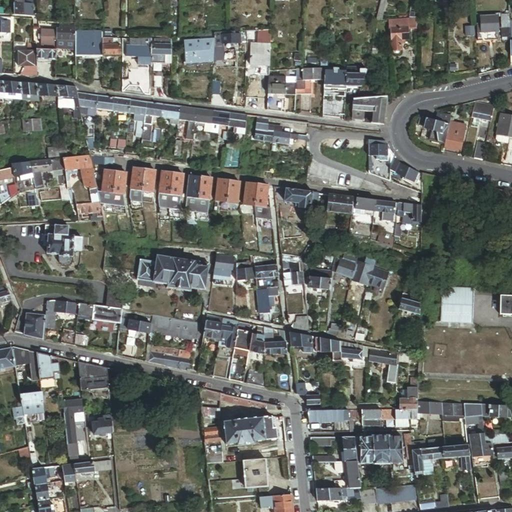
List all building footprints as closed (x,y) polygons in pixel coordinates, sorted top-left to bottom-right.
[(381,0),(377,18),(380,18),(381,16),(383,16),(386,0),(381,0)] [(15,6),(15,15),(34,16),(34,4),(15,3),(15,6)] [(4,5),(4,8),(4,14),(15,15),(15,6),(4,5)] [(14,17),(0,15),(0,32),(10,32),(14,32),(14,17)] [(499,15),(484,16),(484,24),(480,24),(481,40),(499,40),(499,15)] [(419,17),(390,18),(391,36),(393,36),(393,28),(402,27),(402,25),(405,24),(405,27),(409,27),(419,27),(419,17)] [(76,24),(61,23),(61,28),(57,28),(57,39),(76,40),(76,24)] [(409,27),(405,27),(402,27),(393,28),(393,36),(394,49),(402,49),(403,49),(403,41),(410,41),(409,27)] [(44,44),(44,49),(55,49),(55,29),(41,29),(41,35),(41,40),(41,44),(44,44)] [(77,30),(77,55),(80,55),(101,56),(103,56),(104,54),(104,44),(103,38),(103,31),(77,30)] [(258,42),(271,43),(272,30),(259,30),(258,42)] [(241,33),(236,33),(223,34),(223,36),(223,43),(224,43),(242,42),(241,33)] [(215,47),(223,47),(223,43),(223,36),(215,37),(216,43),(215,47)] [(216,43),(215,37),(186,39),(188,63),(214,61),(215,59),(215,47),(216,43)] [(173,58),(173,39),(153,38),(153,57),(152,57),(152,63),(170,63),(170,58),(173,58)] [(76,40),(57,39),(57,49),(76,49),(76,40)] [(261,65),(270,66),(271,43),(258,42),(252,42),(250,64),(261,65)] [(223,59),(238,58),(238,49),(224,49),(224,43),(223,43),(223,47),(223,59)] [(118,44),(114,44),(104,44),(104,54),(121,54),(121,44),(118,44)] [(140,56),(152,57),(152,45),(131,45),(127,45),(127,56),(140,56)] [(223,47),(215,47),(215,59),(223,59),(223,47)] [(41,49),(37,49),(37,59),(56,59),(57,49),(55,49),(44,49),(41,49)] [(35,50),(19,50),(19,65),(27,65),(35,65),(35,50)] [(36,76),(35,65),(27,65),(21,75),(36,76)] [(270,70),(270,66),(261,65),(261,74),(270,75),(270,70)] [(324,67),(303,68),(298,68),(297,80),(312,79),(324,79),(324,67)] [(327,67),(326,74),(348,76),(348,73),(348,67),(327,67)] [(141,69),(130,68),(130,84),(141,85),(141,69)] [(361,73),(348,73),(348,76),(347,85),(363,85),(367,73),(361,73)] [(348,76),(326,74),(325,87),(333,87),(339,88),(347,88),(347,85),(348,76)] [(270,75),(269,84),(287,85),(287,81),(287,76),(280,75),(270,75)] [(312,88),(312,79),(297,80),(297,86),(297,93),(311,94),(311,90),(312,88)] [(213,80),(212,93),(220,93),(221,81),(213,80)] [(21,82),(3,81),(4,92),(22,93),(21,82)] [(287,81),(287,85),(286,94),(289,94),(296,94),(296,93),(296,81),(287,81)] [(38,84),(21,82),(22,93),(39,94),(38,84)] [(58,85),(38,84),(39,94),(59,96),(58,85)] [(269,84),(269,93),(283,94),(286,94),(287,85),(269,84)] [(77,86),(58,85),(59,96),(79,97),(78,92),(77,86)] [(78,92),(79,97),(80,104),(81,106),(88,107),(97,108),(99,95),(78,92)] [(222,104),(220,93),(212,93),(211,102),(222,104)] [(99,95),(97,108),(114,111),(115,97),(99,95)] [(76,105),(80,104),(79,97),(59,96),(60,100),(60,106),(73,107),(77,110),(76,105)] [(269,96),(268,109),(280,110),(280,111),(282,112),(282,111),(283,99),(283,97),(269,96)] [(131,99),(115,97),(114,111),(130,113),(131,99)] [(325,98),(324,113),(345,114),(346,108),(346,100),(325,98)] [(373,123),(384,125),(388,98),(376,99),(374,111),(373,117),(373,123)] [(149,101),(131,99),(130,113),(135,113),(147,115),(149,101)] [(374,111),(376,99),(354,100),(353,108),(371,111),(374,111)] [(165,104),(149,101),(147,115),(163,117),(165,104)] [(496,105),(476,101),(474,107),(494,111),(496,105)] [(182,106),(165,104),(163,117),(180,119),(182,106)] [(97,108),(88,107),(87,114),(96,116),(97,108)] [(492,121),(494,111),(474,107),(472,117),(492,121)] [(215,110),(198,108),(196,122),(206,123),(213,124),(215,110)] [(371,111),(353,108),(352,120),(355,121),(363,118),(363,122),(367,122),(368,116),(371,114),(371,111)] [(231,112),(215,110),(213,124),(220,125),(229,126),(231,112)] [(248,115),(231,112),(229,126),(246,128),(248,115)] [(452,117),(452,116),(439,112),(437,120),(428,117),(427,119),(423,118),(421,125),(425,126),(425,127),(443,132),(448,133),(452,117)] [(147,115),(135,113),(134,120),(138,120),(136,136),(144,137),(144,135),(146,123),(147,115)] [(511,116),(504,114),(500,135),(511,137),(511,116)] [(269,118),(258,116),(255,140),(290,145),(291,138),(295,139),(299,139),(299,138),(308,140),(309,134),(282,131),(283,126),(269,124),(269,118)] [(180,119),(163,117),(162,125),(168,126),(167,136),(177,138),(180,119)] [(43,129),(42,118),(23,119),(24,130),(43,129)] [(10,130),(9,120),(2,121),(3,124),(0,124),(0,134),(4,133),(4,131),(10,130)] [(452,120),(449,130),(465,134),(467,124),(452,120)] [(194,141),(196,122),(189,121),(187,140),(194,141)] [(146,123),(144,135),(152,136),(152,133),(153,124),(146,123)] [(212,132),(213,124),(206,123),(205,131),(212,132)] [(168,126),(162,125),(161,134),(160,137),(160,142),(162,143),(166,139),(167,136),(168,126)] [(0,142),(12,141),(10,130),(4,131),(4,133),(0,134),(0,142)] [(465,134),(449,130),(446,147),(462,151),(465,134)] [(154,133),(152,133),(152,136),(151,141),(160,142),(160,137),(158,136),(158,133),(154,133)] [(210,142),(211,135),(199,133),(198,141),(210,142)] [(227,140),(226,148),(232,148),(234,136),(232,135),(232,138),(230,138),(229,140),(227,140)] [(509,146),(511,137),(500,135),(499,141),(500,144),(509,146)] [(126,149),(127,139),(119,138),(118,148),(120,148),(126,149)] [(475,158),(483,159),(487,142),(479,141),(475,158)] [(67,154),(66,144),(48,146),(49,156),(67,154)] [(389,145),(370,144),(370,156),(373,156),(376,156),(389,156),(389,145)] [(94,171),(91,154),(64,157),(66,167),(66,169),(87,167),(87,172),(94,171)] [(115,158),(115,157),(95,156),(94,164),(113,165),(115,158)] [(391,180),(391,173),(373,166),(373,156),(370,156),(370,172),(391,180)] [(64,157),(51,159),(52,169),(66,167),(64,157)] [(396,158),(391,170),(396,173),(401,163),(396,158)] [(52,169),(51,159),(30,161),(33,171),(41,170),(52,169)] [(33,171),(30,161),(12,163),(13,167),(15,176),(20,175),(31,172),(33,172),(33,171)] [(401,163),(396,173),(414,182),(419,172),(401,163)] [(0,179),(15,176),(13,167),(0,169),(0,179)] [(146,169),(134,168),(132,190),(143,191),(146,169)] [(146,169),(143,191),(154,193),(157,171),(146,169)] [(44,184),(41,170),(33,171),(33,172),(35,182),(36,185),(44,184)] [(113,194),(116,172),(105,170),(102,192),(113,194)] [(98,187),(94,171),(87,172),(90,189),(91,189),(98,187)] [(128,173),(116,172),(113,194),(125,195),(128,173)] [(173,173),(163,172),(160,193),(171,195),(173,173)] [(182,197),(185,175),(173,173),(171,195),(182,197)] [(66,174),(58,174),(59,186),(67,185),(66,174)] [(187,197),(199,199),(202,177),(191,175),(187,197)] [(210,200),(213,178),(202,177),(199,199),(210,200)] [(216,201),(227,202),(230,181),(219,179),(216,201)] [(238,204),(241,182),(230,181),(227,202),(238,204)] [(10,185),(12,196),(18,191),(17,183),(10,185)] [(258,184),(247,183),(244,205),(255,206),(258,184)] [(258,184),(255,206),(267,208),(267,207),(270,186),(258,184)] [(93,198),(100,197),(99,192),(98,187),(91,189),(93,198)] [(313,192),(287,188),(286,201),(297,203),(300,203),(299,207),(311,209),(312,201),(313,192)] [(143,191),(132,190),(131,195),(132,202),(142,203),(143,191)] [(101,202),(101,204),(104,205),(116,206),(113,194),(102,192),(99,192),(100,197),(101,202)] [(171,195),(160,193),(159,199),(160,207),(180,210),(182,197),(171,195)] [(125,195),(113,194),(116,206),(126,207),(125,195)] [(355,197),(330,194),(327,211),(352,214),(353,208),(355,197)] [(199,199),(187,197),(186,211),(208,214),(210,200),(199,199)] [(377,200),(357,198),(356,209),(376,211),(377,200)] [(377,200),(376,211),(383,212),(395,214),(397,202),(377,200)] [(101,204),(101,202),(76,203),(79,214),(92,213),(97,212),(98,216),(104,216),(101,204)] [(422,221),(422,206),(405,203),(404,206),(404,212),(404,213),(412,214),(412,220),(413,220),(422,221)] [(104,205),(106,212),(118,213),(116,206),(104,205)] [(116,206),(118,213),(128,215),(126,207),(116,206)] [(255,206),(256,218),(272,220),(271,208),(267,207),(267,208),(255,206)] [(181,219),(180,210),(160,207),(161,216),(181,219)] [(210,222),(208,214),(186,211),(186,219),(210,222)] [(395,214),(383,212),(382,220),(394,222),(395,214)] [(412,214),(404,213),(403,217),(402,223),(402,224),(413,225),(413,220),(412,220),(412,214)] [(55,234),(56,225),(46,224),(45,235),(49,235),(49,234),(55,234)] [(69,226),(56,225),(55,234),(69,235),(69,226)] [(393,247),(395,235),(383,232),(382,237),(381,243),(393,247)] [(69,235),(55,234),(49,234),(49,235),(48,242),(47,254),(60,255),(60,256),(73,257),(74,251),(82,252),(83,238),(75,238),(75,236),(69,235)] [(238,253),(218,250),(214,277),(231,279),(232,269),(233,270),(235,259),(238,259),(238,253)] [(358,262),(360,255),(349,251),(347,258),(358,262)] [(335,262),(337,255),(326,252),(324,259),(335,262)] [(210,263),(157,255),(157,262),(140,259),(138,281),(139,281),(156,283),(168,285),(167,288),(192,291),(192,288),(206,290),(210,263)] [(263,257),(255,255),(255,261),(256,267),(264,266),(263,257)] [(374,267),(377,260),(360,255),(358,262),(374,267)] [(277,259),(263,257),(264,266),(278,264),(277,259)] [(352,278),(358,262),(347,258),(343,257),(337,273),(352,278)] [(302,262),(283,259),(284,274),(303,272),(303,269),(302,262)] [(391,265),(377,260),(374,267),(389,272),(391,265)] [(256,267),(255,261),(238,262),(237,269),(256,267)] [(374,267),(358,262),(352,278),(352,280),(368,285),(369,284),(374,267)] [(264,266),(256,267),(257,278),(279,276),(278,264),(264,266)] [(256,267),(237,269),(237,280),(257,278),(256,267)] [(389,272),(374,267),(369,284),(383,289),(389,272)] [(331,290),(333,271),(312,269),(311,277),(311,280),(308,280),(307,285),(310,286),(310,288),(331,290)] [(303,272),(284,274),(285,286),(304,284),(303,272)] [(124,298),(112,282),(108,287),(108,288),(109,288),(109,289),(109,290),(109,291),(109,293),(107,309),(122,311),(124,298)] [(0,302),(12,299),(6,284),(0,285),(0,290),(1,292),(0,292),(0,302)] [(275,287),(258,289),(258,290),(268,290),(269,297),(272,297),(281,297),(280,287),(275,287)] [(442,287),(441,311),(440,321),(440,322),(472,324),(472,323),(474,288),(442,287)] [(268,290),(258,290),(260,314),(263,314),(270,313),(270,306),(273,306),(272,297),(269,297),(268,290)] [(511,295),(501,295),(500,314),(511,314),(511,295)] [(400,310),(420,316),(420,304),(408,301),(403,299),(400,310)] [(55,310),(57,301),(48,302),(47,315),(52,316),(53,310),(55,310)] [(78,314),(79,305),(57,301),(55,310),(56,310),(78,314)] [(101,321),(103,309),(79,305),(78,314),(78,318),(101,321)] [(121,323),(122,311),(107,309),(103,309),(101,321),(121,323)] [(45,327),(54,328),(56,310),(55,310),(53,310),(52,316),(47,315),(45,327)] [(154,316),(122,311),(121,323),(120,328),(128,329),(130,319),(152,323),(154,316)] [(441,311),(439,311),(432,321),(425,321),(423,373),(502,377),(502,378),(506,378),(506,377),(511,377),(511,324),(472,323),(472,324),(511,325),(511,375),(423,372),(426,322),(432,322),(433,322),(440,322),(440,321),(434,321),(440,311),(441,311)] [(26,313),(24,335),(44,339),(45,327),(47,315),(26,313)] [(223,318),(207,315),(206,320),(222,323),(223,318)] [(200,322),(154,316),(152,323),(151,330),(156,331),(156,330),(169,332),(169,333),(176,334),(177,334),(196,337),(198,327),(199,327),(200,322)] [(309,331),(308,316),(299,317),(299,318),(298,319),(298,320),(298,321),(297,321),(297,322),(297,323),(296,323),(296,324),(295,324),(295,325),(294,326),(293,327),(295,329),(309,331)] [(239,322),(223,318),(222,323),(220,340),(219,345),(227,346),(227,347),(235,349),(238,329),(239,322)] [(151,330),(152,323),(130,319),(128,329),(137,331),(150,333),(151,330)] [(222,323),(206,320),(204,337),(220,340),(222,323)] [(249,332),(250,324),(239,322),(238,329),(249,332)] [(511,325),(472,324),(440,322),(433,322),(432,322),(426,322),(423,372),(511,375),(511,325)] [(340,327),(341,326),(334,325),(333,329),(331,329),(330,335),(338,337),(340,327)] [(274,329),(264,327),(264,336),(265,354),(288,354),(285,331),(279,330),(280,336),(274,336),(274,329)] [(345,328),(340,327),(338,337),(352,340),(354,332),(345,330),(345,328)] [(74,346),(74,345),(76,331),(76,330),(64,328),(61,342),(71,344),(71,345),(74,346)] [(134,346),(137,331),(128,329),(127,335),(125,345),(134,346)] [(252,334),(253,332),(249,332),(238,329),(235,349),(239,349),(249,351),(252,334)] [(76,331),(74,345),(88,348),(88,334),(76,331)] [(316,338),(290,333),(292,347),(302,348),(302,353),(311,353),(314,356),(314,360),(318,360),(317,347),(316,338)] [(252,334),(249,351),(265,354),(264,336),(258,335),(252,334)] [(357,334),(355,340),(364,342),(365,335),(357,334)] [(341,347),(341,342),(321,338),(321,347),(321,352),(334,351),(341,351),(341,347)] [(368,353),(368,347),(349,344),(348,349),(362,352),(368,353)] [(151,351),(167,354),(168,348),(152,345),(151,351)] [(17,366),(14,347),(0,350),(0,369),(17,366)] [(29,351),(14,347),(17,366),(31,363),(29,351)] [(362,352),(348,349),(341,347),(341,351),(342,357),(361,361),(361,357),(362,352)] [(167,354),(190,358),(192,351),(168,348),(167,354)] [(398,353),(369,348),(368,351),(371,351),(369,361),(390,365),(387,378),(395,380),(397,366),(395,366),(398,353)] [(38,352),(29,351),(31,363),(34,381),(41,380),(41,379),(41,375),(38,352)] [(148,362),(165,365),(167,354),(151,351),(148,362)] [(342,357),(341,351),(334,351),(334,361),(336,363),(342,363),(342,357)] [(59,357),(38,352),(41,375),(61,372),(59,357)] [(165,365),(188,370),(190,358),(167,354),(165,365)] [(107,368),(80,362),(81,378),(108,376),(107,368)] [(233,363),(230,380),(244,383),(247,367),(247,366),(233,363)] [(266,371),(247,367),(244,383),(266,388),(266,371)] [(291,392),(289,374),(278,375),(279,390),(290,392),(291,392)] [(108,376),(81,378),(82,390),(93,389),(109,388),(108,376)] [(418,411),(418,403),(418,378),(412,377),(412,389),(408,389),(408,390),(403,391),(403,394),(402,394),(402,400),(401,400),(401,411),(409,411),(418,411)] [(307,396),(311,396),(311,393),(310,383),(295,384),(297,394),(307,396)] [(351,389),(343,390),(343,402),(343,403),(351,402),(351,389)] [(216,392),(207,390),(205,397),(214,399),(216,392)] [(43,402),(42,392),(21,395),(23,403),(23,405),(38,403),(43,402)] [(277,405),(216,392),(214,399),(221,401),(252,407),(252,406),(276,411),(277,405)] [(320,405),(320,395),(311,396),(307,396),(308,405),(320,405)] [(205,397),(202,397),(203,407),(220,408),(221,401),(214,399),(205,397)] [(84,399),(64,401),(65,413),(74,412),(85,411),(84,399)] [(38,403),(23,405),(23,406),(24,413),(36,411),(36,409),(38,407),(38,403)] [(442,415),(443,404),(418,403),(418,411),(418,414),(442,415)] [(465,415),(465,404),(443,404),(442,415),(465,415)] [(483,416),(482,405),(465,404),(465,415),(465,418),(479,417),(483,416)] [(483,416),(491,417),(491,405),(482,405),(483,416)] [(508,411),(508,406),(491,405),(491,417),(508,417),(508,411)] [(23,406),(19,407),(13,407),(15,419),(17,419),(18,425),(26,423),(24,413),(23,406)] [(396,411),(396,410),(382,411),(382,420),(396,420),(396,411)] [(349,411),(309,411),(310,423),(335,422),(334,433),(351,432),(350,418),(349,412),(349,411)] [(382,420),(382,411),(363,411),(363,417),(363,420),(378,420),(382,420)] [(409,420),(409,411),(401,411),(396,411),(396,420),(409,420)] [(418,414),(418,411),(409,411),(409,420),(411,420),(417,420),(418,420),(418,414)] [(65,413),(69,456),(70,456),(70,460),(78,459),(74,412),(65,413)] [(265,430),(264,418),(252,419),(252,418),(235,420),(235,421),(224,422),(226,445),(237,444),(238,446),(256,445),(256,442),(266,442),(265,430)] [(272,418),(264,418),(265,430),(273,430),(272,418)] [(113,432),(112,421),(108,421),(99,422),(93,423),(94,434),(113,432)] [(220,427),(205,429),(206,436),(209,436),(210,442),(222,441),(220,427)] [(265,430),(266,442),(278,441),(277,430),(273,430),(265,430)] [(411,434),(405,435),(407,454),(408,455),(408,462),(414,461),(413,450),(412,443),(411,434)] [(470,435),(471,445),(486,445),(485,437),(485,434),(470,435)] [(502,435),(491,436),(492,444),(495,444),(503,443),(502,435)] [(390,465),(390,464),(390,437),(390,436),(373,436),(373,437),(374,464),(374,465),(390,465)] [(403,464),(403,436),(390,437),(390,464),(403,464)] [(356,451),(355,437),(344,437),(345,452),(347,462),(348,462),(357,462),(356,451)] [(373,437),(360,437),(360,451),(361,465),(369,465),(374,464),(373,437)] [(429,446),(445,445),(445,439),(445,437),(440,437),(440,440),(429,441),(429,446)] [(335,440),(335,438),(311,438),(312,446),(331,446),(331,440),(335,440)] [(421,450),(427,449),(426,442),(412,443),(413,450),(421,450)] [(486,445),(471,445),(473,457),(494,456),(493,448),(492,444),(486,445)] [(468,446),(443,448),(444,459),(461,458),(470,457),(468,446)] [(495,447),(493,448),(494,456),(473,457),(474,466),(498,464),(496,450),(495,447)] [(444,459),(443,448),(427,449),(421,450),(423,461),(444,459)] [(511,458),(511,448),(498,450),(499,460),(511,458)] [(421,450),(413,450),(414,461),(415,466),(422,466),(421,462),(423,461),(421,450)] [(223,453),(208,454),(208,464),(224,463),(223,453)] [(470,457),(461,458),(462,471),(472,470),(471,470),(471,467),(470,457)] [(268,487),(266,459),(244,461),(246,488),(268,487)] [(95,472),(112,470),(111,460),(93,462),(95,472)] [(424,475),(423,461),(421,462),(422,466),(415,466),(416,476),(424,475)] [(75,474),(95,472),(93,462),(73,464),(75,474)] [(343,462),(338,462),(338,471),(341,473),(349,473),(348,462),(347,462),(343,462)] [(353,485),(360,484),(357,462),(348,462),(349,473),(349,476),(349,480),(353,480),(353,485)] [(75,474),(73,464),(62,466),(65,483),(76,482),(75,474)] [(36,469),(33,469),(35,485),(46,483),(46,479),(54,478),(53,467),(36,469)] [(500,474),(502,484),(510,483),(508,472),(500,474)] [(348,489),(353,488),(353,485),(353,480),(349,480),(349,476),(338,477),(339,489),(343,489),(348,489)] [(462,504),(460,482),(447,483),(449,506),(462,504)] [(49,500),(46,483),(35,485),(38,501),(49,500)] [(497,484),(477,486),(479,500),(499,497),(497,484)] [(377,504),(393,503),(418,500),(417,490),(416,485),(392,487),(375,488),(377,504)] [(349,499),(349,500),(361,498),(360,489),(360,488),(353,488),(348,489),(349,499)] [(361,498),(362,505),(377,504),(375,488),(360,489),(361,498)] [(432,488),(417,490),(418,500),(419,504),(433,503),(432,488)] [(317,490),(318,502),(343,501),(343,499),(343,489),(339,489),(317,490)] [(293,511),(292,495),(274,496),(275,506),(275,511),(293,511)] [(275,506),(274,496),(260,497),(261,507),(275,506)] [(49,500),(38,501),(39,511),(54,511),(53,505),(50,506),(49,500)] [(213,511),(213,501),(164,506),(164,511),(213,511)]
